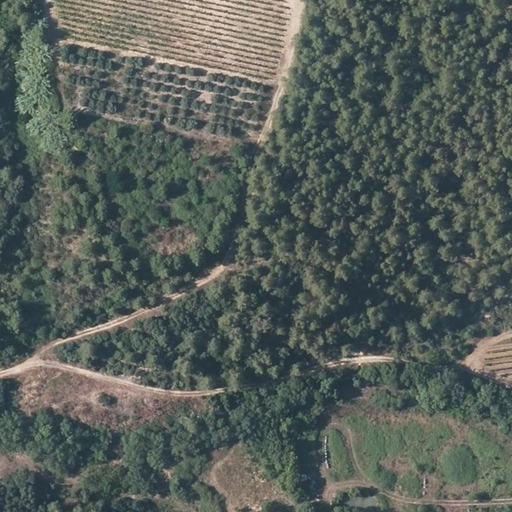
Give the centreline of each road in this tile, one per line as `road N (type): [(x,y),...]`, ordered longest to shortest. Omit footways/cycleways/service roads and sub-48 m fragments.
road 1 (track): [(0,374),(34,359),(172,393),(230,389),(357,358),(470,363),(487,342),(511,336)]
road 2 (track): [(34,359),(61,338),(200,281),(225,259),(247,220),(249,175),(301,0)]
